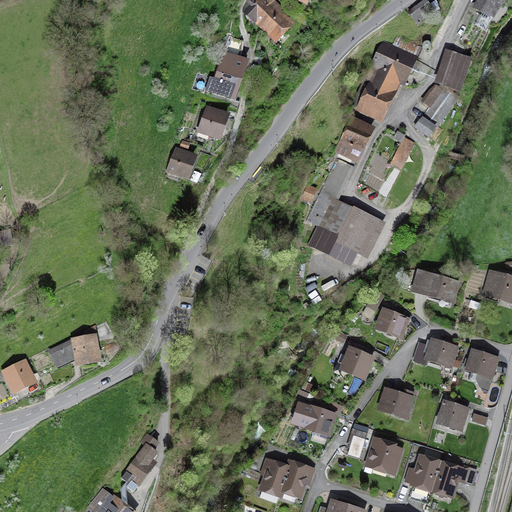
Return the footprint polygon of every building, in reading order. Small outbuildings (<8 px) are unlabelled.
[(250,19),(284,43),(302,22),(272,0),(258,0),(262,7),(250,19)] [(421,23),(440,11),(433,0),(429,0),(413,11),(421,23)] [(497,21),(508,0),(477,0),(474,8),(497,21)] [(369,81),(356,111),(384,123),(401,84),(406,86),(418,57),(381,41),(369,69),(382,75),(377,85),(369,81)] [(474,59),(448,51),(437,85),(464,93),(474,59)] [(225,53),(213,93),(239,101),(251,61),(225,53)] [(421,103),(430,110),(437,101),(442,104),(450,93),(445,89),(443,91),(434,85),(421,103)] [(237,114),(210,106),(203,132),(230,139),(237,114)] [(377,129),(352,117),(336,152),(361,164),(377,129)] [(422,118),(415,129),(429,139),(437,128),(422,118)] [(401,145),(390,165),(400,170),(410,150),(401,145)] [(204,156),(179,147),(171,173),(196,181),(204,156)] [(325,240),(370,259),(386,224),(338,203),(353,169),(334,160),(307,222),(329,231),(325,240)] [(309,181),(300,193),(311,201),(319,189),(309,181)] [(435,276),(417,271),(412,293),(430,298),(435,276)] [(511,304),(511,276),(495,272),(487,297),(511,304)] [(454,304),(459,281),(435,276),(430,298),(454,304)] [(383,297),(375,293),(362,316),(371,321),(383,297)] [(410,319),(384,310),(377,329),(403,339),(410,319)] [(109,364),(102,335),(74,339),(48,351),(59,369),(79,359),(81,368),(109,364)] [(459,348),(432,340),(425,362),(453,370),(459,348)] [(108,347),(111,355),(126,350),(123,341),(108,347)] [(375,358),(351,348),(341,372),(365,382),(375,358)] [(500,358),(473,350),(466,370),(493,379),(500,358)] [(28,360),(4,373),(17,397),(41,384),(28,360)] [(416,399),(385,389),(379,411),(409,421),(416,399)] [(309,396),(298,392),(295,398),(306,402),(309,396)] [(471,410),(445,402),(437,426),(463,434),(471,410)] [(338,415),(309,406),(302,428),(331,438),(338,415)] [(487,419),(474,415),(472,422),(485,426),(487,419)] [(367,435),(353,430),(347,450),(349,450),(347,455),(359,459),(367,435)] [(405,450),(375,441),(366,468),(396,478),(405,450)] [(161,456),(145,444),(122,475),(138,487),(161,456)] [(440,461),(420,455),(411,487),(432,492),(440,461)] [(440,461),(432,492),(453,498),(461,466),(440,461)] [(292,468),(273,462),(263,495),(282,501),(284,494),(292,468)] [(301,500),(311,467),(294,462),(292,468),(284,494),(301,500)] [(140,511),(135,507),(130,511),(126,511),(114,502),(119,496),(107,487),(91,507),(98,511),(140,511)] [(366,511),(367,511),(331,500),(327,511),(366,511)]
